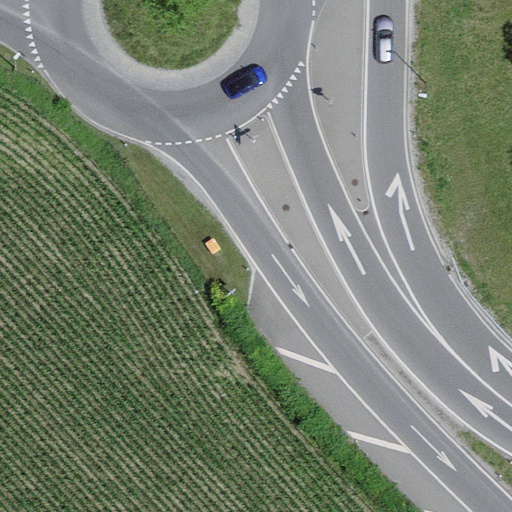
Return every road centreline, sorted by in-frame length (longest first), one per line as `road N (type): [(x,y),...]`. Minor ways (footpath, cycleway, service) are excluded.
road 1 (motorway): [(171,116),(345,352),(498,511)]
road 2 (motorway): [(511,408),(424,355),(369,284),(309,161),(277,45)]
road 3 (motorway): [(511,379),(446,308),(402,223),(386,138),(388,0)]
road 4 (secondary): [(171,116),(239,94),(277,45)]
road 5 (secondary): [(65,47),(108,98),(171,116)]
